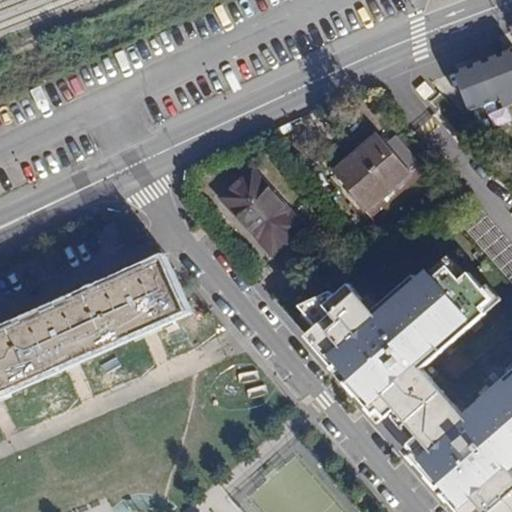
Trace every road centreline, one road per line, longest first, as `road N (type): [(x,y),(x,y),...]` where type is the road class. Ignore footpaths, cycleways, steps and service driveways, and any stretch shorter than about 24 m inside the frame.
road 1 (residential): [(135,163),(173,233),(418,511)]
road 2 (tertiary): [(135,163),(511,2)]
road 3 (tertiary): [(0,230),(135,163)]
